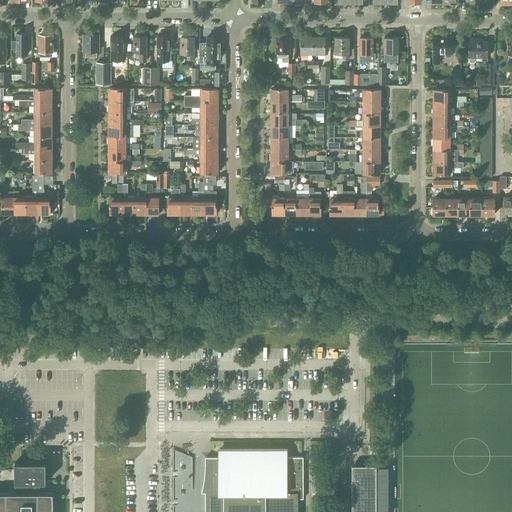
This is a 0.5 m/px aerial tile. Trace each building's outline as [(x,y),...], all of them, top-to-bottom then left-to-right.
[(12,49),(16,49),(17,50),(17,55),(27,55),(27,50),(27,34),(16,34),(16,40),(12,40),(12,49)] [(84,34),(83,51),(85,51),(85,57),(97,57),(97,51),(99,51),(99,35),(84,34)] [(40,35),(39,56),(50,56),(50,52),(51,52),(52,36),(40,35)] [(112,36),(111,52),(112,52),(113,57),(113,61),(124,61),(124,52),(124,36),(112,36)] [(146,60),(146,58),(146,52),(147,52),(147,36),(135,36),(134,60),(146,60)] [(172,52),(170,52),(170,36),(158,36),(158,61),(172,61),(172,52)] [(181,37),(181,54),(187,54),(187,60),(193,60),(193,54),(194,54),(194,37),(181,37)] [(220,64),(220,59),(220,53),(220,37),(207,37),(207,43),(200,43),(199,64),(220,64)] [(276,37),(276,53),(277,53),(277,58),(283,58),(283,63),(289,63),(289,53),(290,53),(290,45),(289,45),(289,37),(276,37)] [(312,53),(312,37),(301,37),(301,55),(308,55),(308,53),(312,53)] [(312,37),(312,53),(318,53),(318,55),(325,56),(325,37),(312,37)] [(336,37),(335,53),(343,53),(343,59),(348,59),(348,53),(349,53),(349,38),(336,37)] [(360,38),(360,54),(361,54),(361,61),(365,61),(365,54),(373,54),(373,38),(360,38)] [(398,63),(398,53),(398,38),(384,38),(384,42),(384,53),(384,63),(398,63)] [(452,56),(452,54),(453,54),(453,39),(433,39),(433,64),(439,64),(439,54),(445,54),(445,56),(446,57),(451,57),(452,56)] [(476,57),(478,57),(489,58),(489,41),(488,41),(488,42),(477,42),(477,39),(469,39),(469,41),(468,57),(469,58),(469,62),(471,63),(475,63),(476,62),(476,57)] [(21,63),(21,80),(30,80),(30,63),(21,63)] [(494,64),(488,64),(487,80),(481,80),(481,85),(494,86),(494,64)] [(151,66),(151,84),(160,84),(160,66),(151,66)] [(321,67),(321,84),(329,84),(329,68),(321,67)] [(461,86),(461,76),(461,70),(453,69),(453,86),(461,86)] [(11,72),(0,71),(0,83),(11,84),(11,72)] [(36,101),(52,101),(52,88),(34,88),(34,95),(36,95),(36,101)] [(314,101),(324,101),(325,88),(314,88),(314,101)] [(109,101),(126,101),(125,96),(127,96),(127,89),(109,89),(109,101)] [(185,101),(217,101),(217,89),(200,89),(200,96),(184,96),(184,101),(185,101)] [(272,89),(272,101),(288,101),(295,101),(302,101),(302,94),(289,94),(289,89),(272,89)] [(364,102),(379,102),(379,90),(362,90),(362,97),(364,97),(364,102)] [(433,90),(433,102),(449,102),(449,97),(451,97),(451,90),(433,90)] [(52,113),(52,101),(36,101),(20,101),(20,106),(34,106),(34,113),(52,113)] [(126,101),(109,101),(109,113),(127,113),(127,106),(134,106),(134,101),(133,101),(126,101)] [(200,113),(217,113),(217,101),(185,101),(184,101),(184,107),(190,107),(191,108),(192,108),(200,108),(200,113)] [(272,113),(290,114),(289,107),(288,107),(288,101),(272,101),(271,112),(272,113)] [(362,114),(379,114),(379,102),(364,102),(364,107),(362,107),(362,114)] [(449,102),(433,102),(433,114),(451,114),(451,107),(449,107),(449,102)] [(36,125),(52,125),(52,113),(34,113),(34,119),(21,119),(21,124),(36,125)] [(127,113),(109,113),(109,125),(133,125),(144,125),(144,122),(142,120),(139,120),(127,120),(127,113)] [(217,126),(217,113),(200,113),(200,120),(192,120),(191,125),(217,126)] [(290,114),(272,113),(272,127),(288,126),(288,125),(295,125),(295,120),(296,120),(296,114),(290,114)] [(364,126),(379,126),(379,114),(362,114),(362,120),(364,120),(364,126)] [(451,114),(433,114),(433,126),(449,126),(449,121),(451,121),(451,114)] [(34,137),(52,137),(52,125),(36,125),(21,124),(18,124),(18,131),(34,131),(34,137)] [(133,125),(109,125),(109,137),(127,137),(133,137),(133,130),(133,125)] [(200,130),(200,137),(217,137),(217,126),(191,125),(188,125),(188,130),(200,130)] [(272,127),(272,137),(290,138),(290,131),(288,131),(288,126),(272,127)] [(362,138),(379,138),(379,126),(364,126),(364,131),(362,131),(362,138)] [(449,126),(433,126),(433,138),(451,138),(451,131),(449,131),(449,126)] [(22,148),(52,148),(52,137),(34,137),(34,144),(17,143),(17,148),(22,148)] [(109,149),(125,149),(125,144),(127,144),(127,137),(109,137),(109,149)] [(193,149),(201,149),(217,149),(217,137),(200,137),(193,137),(193,149)] [(272,137),(272,150),(288,150),(288,144),(290,144),(290,138),(272,137)] [(364,150),(379,150),(379,138),(362,138),(362,144),(364,144),(364,150)] [(433,150),(449,150),(449,144),(451,145),(451,138),(433,138),(433,150)] [(34,161),(36,161),(52,161),(52,148),(22,148),(22,154),(34,154),(34,161)] [(109,161),(125,161),(127,161),(127,154),(125,154),(125,149),(109,149),(109,161)] [(201,161),(217,161),(217,149),(201,149),(201,154),(200,154),(200,161),(201,161)] [(288,150),(272,150),(272,162),(288,162),(290,162),(290,155),(288,155),(288,150)] [(364,162),(379,162),(379,150),(364,150),(364,155),(362,155),(362,162),(364,162)] [(433,150),(433,162),(457,162),(457,156),(457,155),(463,155),(463,150),(457,150),(449,150),(433,150)] [(52,161),(36,161),(36,166),(34,166),(34,173),(38,173),(52,173),(52,161)] [(109,161),(109,173),(123,173),(127,173),(127,167),(125,167),(125,161),(109,161)] [(217,161),(201,161),(201,166),(200,166),(200,173),(217,173),(217,161)] [(288,162),(272,162),(272,174),(285,174),(289,174),(290,167),(288,167),(288,162)] [(334,174),(334,162),(326,162),(326,174),(334,174)] [(379,162),(364,162),(364,167),(362,167),(362,174),(379,174),(379,162)] [(463,162),(457,162),(433,162),(433,174),(451,174),(451,168),(463,168),(463,162)] [(157,188),(164,188),(164,173),(155,173),(155,174),(146,174),(146,180),(157,180),(157,188)] [(26,213),(38,213),(38,175),(33,175),(33,196),(26,196),(26,213)] [(43,175),(38,175),(38,213),(50,213),(50,211),(54,211),(54,203),(50,203),(50,196),(44,196),(44,189),(43,189),(43,175)] [(110,213),(122,213),(122,175),(118,175),(118,184),(117,184),(117,196),(110,196),(110,213)] [(124,175),(122,175),(122,213),(134,213),(134,196),(128,196),(128,183),(123,183),(124,175)] [(204,190),(204,197),(204,214),(216,214),(216,191),(209,191),(209,184),(215,184),(215,177),(204,177),(204,184),(204,190)] [(380,177),(366,177),(366,190),(366,191),(371,191),(371,188),(374,188),(375,185),(380,185),(380,177)] [(14,213),(26,213),(26,196),(19,196),(19,190),(19,183),(14,183),(14,190),(14,192),(14,213)] [(147,183),(147,190),(147,197),(147,214),(150,214),(150,216),(158,216),(158,214),(159,214),(159,196),(152,196),(153,183),(152,183),(147,183)] [(180,213),(192,213),(192,196),(186,196),(186,190),(185,190),(185,184),(180,184),(180,189),(180,213)] [(199,196),(192,196),(192,213),(204,214),(204,197),(204,190),(204,184),(199,184),(199,190),(199,196)] [(342,199),(342,191),(342,184),(337,184),(337,197),(330,197),(330,215),(342,215),(342,199)] [(180,213),(180,189),(173,189),(171,191),(171,196),(168,196),(167,213),(180,213)] [(309,191),(309,199),(309,214),(313,214),(313,217),(320,217),(320,214),(321,214),(321,194),(314,194),(314,191),(309,191)] [(2,213),(14,213),(14,192),(8,192),(8,196),(2,196),(2,213)] [(297,197),(297,214),(309,214),(309,199),(308,199),(308,195),(303,195),(303,197),(297,197)] [(141,196),(134,196),(134,213),(147,214),(147,197),(141,197),(141,196)] [(273,214),(284,214),(284,199),(280,199),(280,197),(273,197),(273,214)] [(284,214),(297,214),(297,197),(290,197),(290,199),(284,199),(284,214)] [(342,215),(354,214),(354,197),(347,197),(347,199),(342,199),(342,215)] [(354,214),(366,214),(366,199),(361,199),(361,197),(354,197),(354,214)] [(366,199),(366,214),(378,214),(383,214),(383,207),(378,207),(378,197),(371,197),(371,199),(366,199)] [(445,215),(445,199),(433,199),(433,215),(445,215)] [(445,215),(457,215),(457,199),(445,199),(445,215)] [(470,199),(457,199),(457,215),(470,215),(470,199)] [(470,215),(482,215),(482,199),(470,199),(470,215)] [(494,199),(482,199),(482,215),(494,215),(494,199)] [(379,445),(369,445),(369,455),(379,455),(379,445)] [(202,489),(201,493),(202,493),(205,493),(205,511),(297,511),(298,499),(303,499),(303,457),(286,457),(286,449),(219,449),(219,457),(205,457),(205,464),(205,468),(205,472),(204,476),(204,480),(203,485),(202,489)] [(46,483),(46,462),(15,463),(15,494),(0,493),(0,511),(52,511),(53,494),(40,494),(40,483),(46,483)] [(375,511),(376,467),(376,465),(352,466),(351,511),(375,511)]
